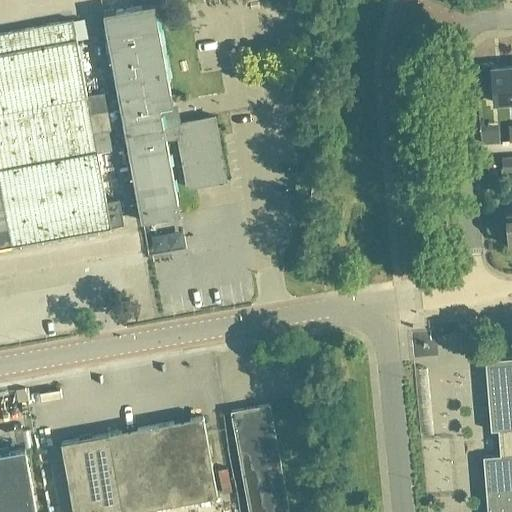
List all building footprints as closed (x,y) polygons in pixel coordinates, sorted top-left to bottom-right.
[(0,248),(125,226),(121,199),(107,202),(98,152),(110,150),(107,131),(115,130),(116,137),(128,135),(143,222),(182,215),(168,140),(180,138),(189,188),(228,180),(217,118),(178,125),(156,4),(106,14),(121,101),(110,103),(108,92),(88,96),(75,20),(0,34),(0,248)] [(511,101),(511,66),(491,68),(493,103),(511,101)] [(510,246),(511,245),(511,157),(502,158),(502,174),(511,173),(511,213),(507,214),(510,246)] [(322,178),(312,178),(310,201),(320,202),(322,178)] [(501,455),(484,457),(488,511),(511,511),(511,357),(486,360),(491,431),(499,431),(501,455)] [(290,511),(272,407),(234,413),(251,511),(290,511)] [(63,444),(75,511),(131,511),(219,496),(204,418),(63,444)] [(0,511),(37,511),(26,447),(0,452),(0,511)]
